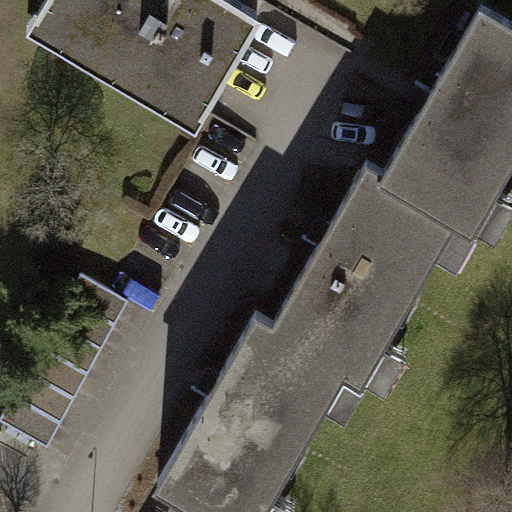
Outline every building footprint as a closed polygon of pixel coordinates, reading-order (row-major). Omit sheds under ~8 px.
[(265,3),(259,0),(44,0),(30,24),(197,121),(265,3)] [(476,223),(511,161),(511,19),(483,3),(386,170),(459,212),(476,223)] [(365,375),(459,212),(386,170),(369,160),(274,323),(346,365),(365,375)] [(209,511),(259,511),(346,365),(274,323),(256,312),(157,482),(209,511)] [(9,419),(64,439),(95,352),(39,332),(9,419)]
